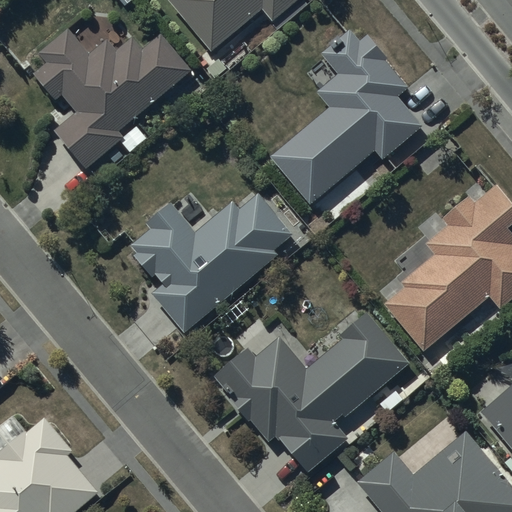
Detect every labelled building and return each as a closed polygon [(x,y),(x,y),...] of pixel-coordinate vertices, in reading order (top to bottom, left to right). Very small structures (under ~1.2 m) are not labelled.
[(274,21),(300,0),(171,0),(169,2),(213,57),(267,13),(274,21)] [(355,31),(348,37),(324,58),(340,76),(319,93),(333,109),(271,162),(311,210),(377,154),(387,166),(421,137),(393,104),(407,92),(355,31)] [(125,131),(194,73),(163,37),(145,52),(134,39),(117,53),(109,43),(91,58),(69,32),(40,57),(48,67),(35,78),(55,102),(66,93),(83,113),(58,134),(87,169),(128,134),(125,131)] [(422,352),(490,298),(500,310),(511,301),(511,203),(498,186),(476,204),(473,199),(443,222),(449,230),(427,248),(436,259),(403,285),(408,291),(387,308),(422,352)] [(296,240),(261,197),(242,213),(236,204),(198,235),(175,206),(150,227),(154,232),(130,250),(156,282),(160,279),(168,289),(155,299),(188,339),(291,256),(285,248),(296,240)] [(414,364),(368,311),(339,336),(344,342),(311,371),(283,338),(259,359),(253,352),(218,382),(235,401),(232,403),(271,448),(279,442),(310,478),(352,442),(336,424),(344,417),(348,421),(414,364)] [(511,389),(483,415),(511,448),(511,389)] [(0,432),(0,511),(74,511),(102,489),(44,421),(31,432),(19,417),(0,432)] [(511,511),(511,484),(469,434),(418,477),(398,453),(359,486),(381,511),(511,511)]
